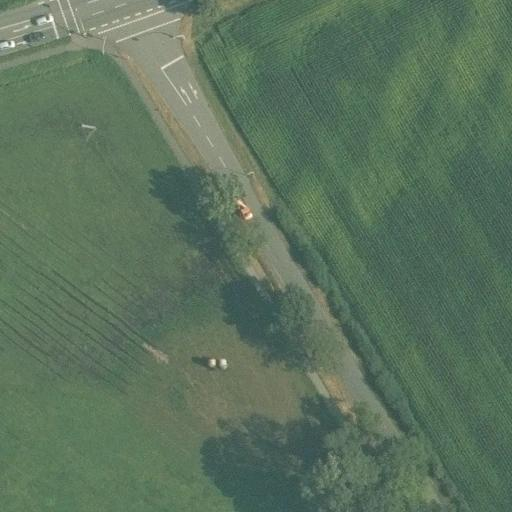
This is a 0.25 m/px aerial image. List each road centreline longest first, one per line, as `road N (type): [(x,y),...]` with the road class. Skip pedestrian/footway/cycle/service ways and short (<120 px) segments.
road 1 (residential): [(436,511),(124,1)]
road 2 (tertiary): [(124,1),(0,40)]
